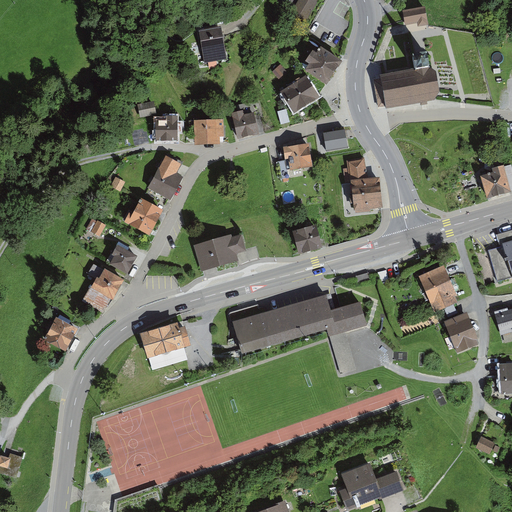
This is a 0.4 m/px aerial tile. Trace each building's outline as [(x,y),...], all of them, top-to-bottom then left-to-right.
[(319,0),(295,0),(289,10),(307,21),(319,0)] [(427,9),(404,12),(406,26),(429,23),(427,9)] [(222,36),(201,40),(205,63),(226,60),(222,36)] [(342,61),(320,46),(317,51),(313,49),(306,60),(310,62),(305,69),(327,83),(342,61)] [(413,56),(415,70),(379,76),(385,108),(423,101),(433,99),(438,92),(435,73),(428,68),(426,54),(420,55),(413,56)] [(313,101),(298,76),(274,92),(289,116),(313,101)] [(148,103),(133,104),(134,114),(149,113),(148,103)] [(250,108),(226,113),(231,138),(254,134),(250,108)] [(172,120),(151,119),(150,140),(171,141),(172,120)] [(217,119),(188,120),(189,143),(217,142),(217,119)] [(345,129),(323,133),(326,150),(348,147),(345,129)] [(303,144),(278,147),(281,169),(306,166),(303,144)] [(174,163),(159,155),(142,186),(164,198),(175,177),(168,174),(174,163)] [(358,179),(356,161),(343,162),(348,209),(376,206),(373,177),(358,179)] [(487,197),(508,191),(501,166),(492,169),(494,174),(481,177),(487,197)] [(158,212),(135,198),(121,221),(144,235),(158,212)] [(88,228),(102,234),(108,221),(94,215),(88,228)] [(323,238),(320,226),(294,232),(299,252),(319,247),(317,240),(323,238)] [(235,232),(187,243),(194,271),(232,262),(230,253),(239,251),(235,232)] [(511,276),(511,233),(502,236),(505,245),(487,250),(496,281),(511,276)] [(133,255),(116,244),(103,265),(120,276),(133,255)] [(118,282),(98,268),(87,286),(107,299),(118,282)] [(418,276),(438,321),(459,311),(442,271),(430,276),(429,272),(418,276)] [(384,301),(407,295),(403,279),(380,286),(384,301)] [(261,300),(222,310),(233,349),(325,324),(328,333),(357,325),(351,303),(325,310),(321,296),(304,301),(264,312),(261,300)] [(511,316),(509,309),(487,316),(494,337),(511,331),(511,316)] [(477,343),(466,316),(447,323),(458,350),(477,343)] [(74,329),(52,317),(38,340),(61,353),(74,329)] [(174,323),(134,332),(140,356),(180,347),(174,323)] [(511,363),(491,363),(492,390),(511,390),(511,363)] [(483,441),(473,435),(467,445),(477,451),(483,441)] [(22,458),(11,454),(10,459),(1,456),(0,461),(0,473),(16,478),(22,458)] [(369,478),(363,462),(336,472),(344,494),(350,491),(353,502),(373,495),(374,498),(397,489),(390,471),(369,478)] [(282,511),(279,501),(247,511),(282,511)]
